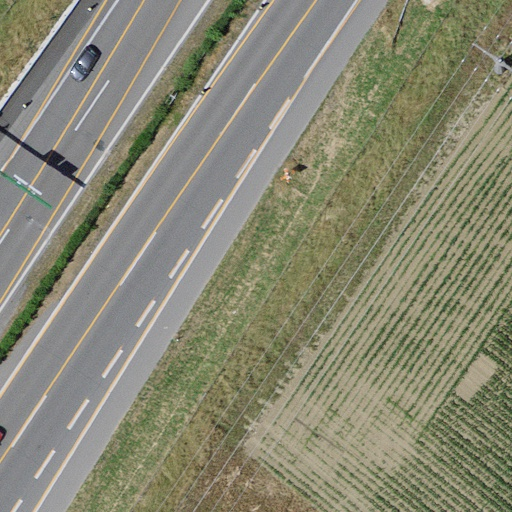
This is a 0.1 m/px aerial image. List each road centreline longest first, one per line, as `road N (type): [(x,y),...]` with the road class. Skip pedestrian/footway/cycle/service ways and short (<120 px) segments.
road 1 (motorway): [(0,466),(313,0)]
road 2 (motorway): [(164,0),(0,245)]
